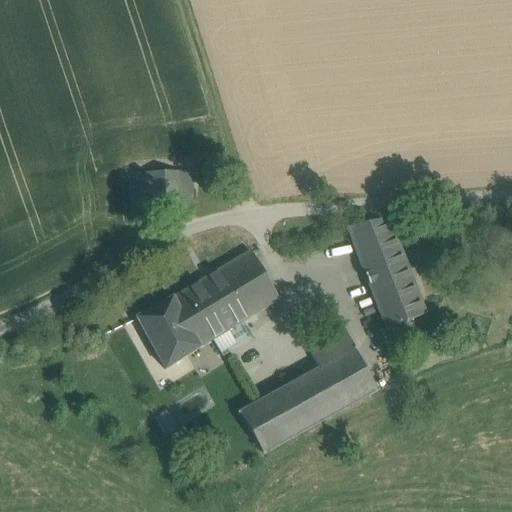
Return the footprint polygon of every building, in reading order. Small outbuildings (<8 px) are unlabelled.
[(177,172),(142,174),(144,217),(179,216),(179,201),(177,172)] [(191,172),(177,172),(179,201),(192,200),(191,172)] [(142,174),(129,175),(131,218),(144,217),(142,174)] [(426,315),(388,219),(347,229),(386,333),(426,315)] [(250,253),(172,300),(200,349),(279,301),(250,253)] [(172,300),(136,320),(165,371),(200,349),(172,300)] [(345,333),(309,353),(319,370),(354,351),(345,333)] [(319,370),(238,415),(262,456),(377,393),(354,351),(319,370)]
